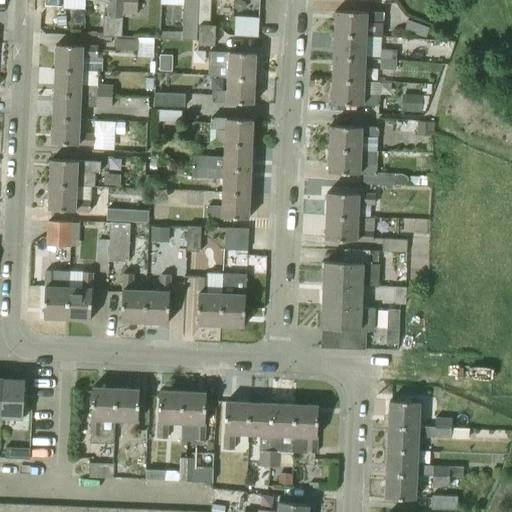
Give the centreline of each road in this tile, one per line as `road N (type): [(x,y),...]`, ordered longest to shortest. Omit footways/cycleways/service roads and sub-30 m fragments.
road 1 (residential): [(63,351),(18,347),(9,329),(15,0)]
road 2 (residential): [(271,363),(288,0)]
road 3 (residential): [(353,511),(358,368),(271,363)]
road 4 (residential): [(271,363),(63,351)]
road 5 (residential): [(63,351),(62,487)]
road 6 (residential): [(196,494),(62,487)]
